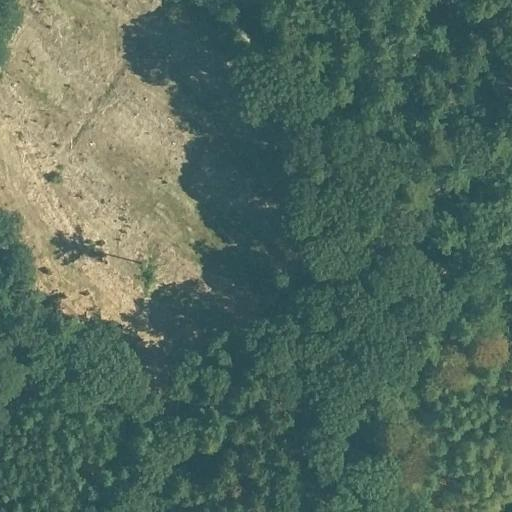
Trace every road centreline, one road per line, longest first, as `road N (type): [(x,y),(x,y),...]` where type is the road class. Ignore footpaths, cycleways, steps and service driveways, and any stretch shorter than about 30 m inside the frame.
road 1 (track): [(142,511),(150,481),(233,360),(511,132)]
road 2 (track): [(221,0),(450,183)]
road 3 (track): [(511,302),(450,183)]
